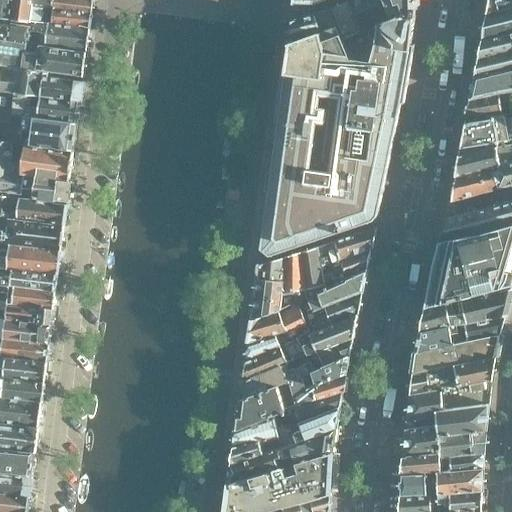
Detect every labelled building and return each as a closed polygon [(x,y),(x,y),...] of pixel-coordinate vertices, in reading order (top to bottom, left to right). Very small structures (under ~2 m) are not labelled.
[(33,19),(34,6),(34,0),(0,0),(0,39),(28,43),(29,37),(30,27),(31,19),(33,19)] [(92,14),(93,0),(54,0),(54,8),(53,9),(92,14)] [(389,18),(416,8),(416,0),(353,0),(347,3),(331,9),(341,40),(374,26),(390,19),(389,18)] [(511,5),(511,0),(490,0),(488,12),(511,5)] [(511,5),(488,12),(483,39),(511,31),(511,5)] [(90,27),(92,14),(53,9),(53,17),(44,16),(45,7),(34,6),(33,19),(43,20),(43,22),(90,27)] [(384,188),(401,105),(412,44),(416,8),(389,18),(390,19),(374,26),(372,33),(377,43),(347,58),(341,40),(331,9),(316,15),(318,30),(290,41),(288,62),(280,116),(277,133),(278,135),(264,232),(263,234),(262,246),(266,251),(271,254),(283,250),(285,249),(343,229),(357,225),(368,221),(374,219),(379,213),(380,208),(381,206),(384,191),(384,188)] [(318,30),(316,15),(293,21),(290,41),(318,30)] [(87,50),(90,27),(43,22),(43,20),(33,19),(31,19),(30,27),(45,29),(43,39),(29,37),(28,43),(87,50)] [(511,31),(483,39),(476,76),(511,66),(511,31)] [(82,75),(86,52),(87,53),(87,51),(87,50),(28,43),(0,39),(0,63),(1,64),(20,66),(19,67),(82,75)] [(80,99),(83,80),(83,75),(82,75),(19,67),(18,84),(0,81),(0,69),(1,64),(0,63),(0,90),(15,92),(12,113),(24,114),(26,114),(77,121),(82,122),(83,115),(78,115),(80,100),(80,99)] [(511,66),(476,76),(472,96),(498,92),(507,90),(511,89),(511,66)] [(24,114),(12,113),(15,92),(0,90),(0,139),(11,141),(20,142),(21,137),(24,114)] [(502,115),(498,92),(472,96),(471,96),(469,105),(466,122),(502,115)] [(511,137),(511,113),(511,114),(502,115),(466,122),(461,146),(511,137)] [(74,149),(77,121),(26,114),(26,120),(33,121),(32,133),(24,132),(23,137),(21,137),(20,142),(25,143),(74,149)] [(456,175),(495,166),(511,162),(511,137),(461,146),(456,175)] [(70,178),(72,160),(74,149),(25,143),(23,165),(8,163),(11,141),(0,139),(0,190),(21,193),(24,173),(70,179),(70,178)] [(511,162),(495,166),(500,187),(511,183),(511,162)] [(500,187),(495,166),(456,175),(452,200),(487,190),(487,191),(500,187)] [(68,198),(69,185),(70,179),(24,173),(21,193),(68,198)] [(64,223),(67,202),(0,194),(0,215),(10,217),(11,206),(19,207),(18,218),(64,223)] [(511,200),(446,219),(440,240),(511,223),(511,200)] [(61,248),(64,223),(18,218),(10,217),(8,230),(0,229),(0,241),(11,243),(61,248)] [(511,223),(440,240),(434,261),(426,305),(440,302),(455,298),(511,283),(511,223)] [(285,363),(310,353),(354,336),(358,313),(358,312),(362,291),(368,267),(372,249),(376,228),(335,241),(301,252),(286,257),(283,280),(280,307),(307,295),(320,329),(299,338),(297,333),(299,332),(295,321),(277,329),(284,345),(246,361),(243,379),(285,363)] [(58,272),(61,248),(11,243),(9,258),(0,257),(0,265),(13,267),(58,272)] [(283,280),(286,257),(260,265),(258,277),(283,280)] [(0,283),(56,289),(58,272),(13,267),(12,277),(0,275),(0,283)] [(280,307),(283,280),(258,277),(253,318),(280,307)] [(54,306),(56,289),(0,283),(0,292),(10,294),(9,301),(54,306)] [(505,312),(508,302),(511,288),(511,283),(455,298),(458,311),(443,315),(440,302),(426,305),(421,330),(459,322),(505,312)] [(9,301),(0,300),(0,309),(3,310),(3,307),(8,307),(7,318),(52,322),(52,319),(54,306),(9,301)] [(249,341),(277,329),(295,321),(299,332),(306,329),(296,306),(282,312),(280,307),(253,318),(253,319),(249,341)] [(500,333),(505,312),(459,322),(462,341),(500,333)] [(50,333),(51,324),(52,324),(52,323),(52,322),(7,318),(0,317),(0,336),(49,342),(50,342),(50,340),(49,340),(50,335),(51,335),(51,333),(50,333)] [(462,341),(459,322),(421,330),(417,350),(456,342),(458,354),(463,353),(461,341),(462,341)] [(246,361),(284,345),(277,329),(249,341),(246,361)] [(485,452),(494,379),(500,333),(462,341),(461,341),(463,353),(458,354),(456,342),(417,350),(411,393),(404,455),(402,472),(427,470),(484,467),(485,452)] [(49,350),(49,342),(0,336),(0,356),(6,357),(47,361),(48,356),(49,350)] [(349,355),(354,336),(310,353),(312,360),(316,369),(349,355)] [(317,396),(313,386),(346,373),(349,355),(316,369),(241,399),(237,429),(281,413),(286,411),(284,408),(317,396)] [(0,375),(45,380),(47,361),(6,357),(5,365),(0,364),(0,375)] [(241,399),(316,369),(312,360),(288,370),(285,363),(243,379),(241,399)] [(345,386),(346,374),(346,373),(313,386),(317,396),(345,386)] [(44,391),(45,381),(45,380),(0,375),(0,395),(42,400),(43,393),(44,391)] [(294,425),(340,408),(342,392),(343,391),(289,410),(292,421),(294,425)] [(0,420),(39,425),(42,400),(0,395),(0,420)] [(337,427),(340,408),(294,425),(298,441),(336,427),(337,427)] [(298,441),(294,425),(292,421),(285,423),(281,413),(237,429),(234,447),(277,431),(281,447),(298,441)] [(0,445),(36,450),(38,432),(39,425),(0,420),(0,445)] [(336,427),(298,441),(281,447),(283,453),(287,464),(333,451),(336,427)] [(232,465),(281,447),(277,431),(234,447),(232,465)] [(33,471),(36,450),(0,445),(0,457),(3,458),(2,471),(33,475),(33,471)] [(276,467),(273,457),(283,453),(281,447),(232,465),(230,481),(276,467)] [(330,493),(331,476),(332,452),(333,451),(287,464),(276,467),(230,481),(225,511),(266,511),(273,510),(330,493)] [(483,490),(484,467),(427,470),(428,493),(446,492),(483,490)] [(428,493),(427,470),(402,472),(400,494),(400,495),(428,493)] [(33,475),(2,471),(0,471),(0,491),(30,494),(33,475)] [(449,511),(481,509),(482,498),(483,490),(446,492),(444,511),(449,511)] [(27,511),(30,496),(30,495),(30,494),(0,491),(0,511),(9,511),(27,511)] [(444,511),(446,492),(428,493),(400,495),(401,495),(400,511),(444,511)] [(317,511),(330,508),(330,493),(273,510),(273,511),(317,511)]
